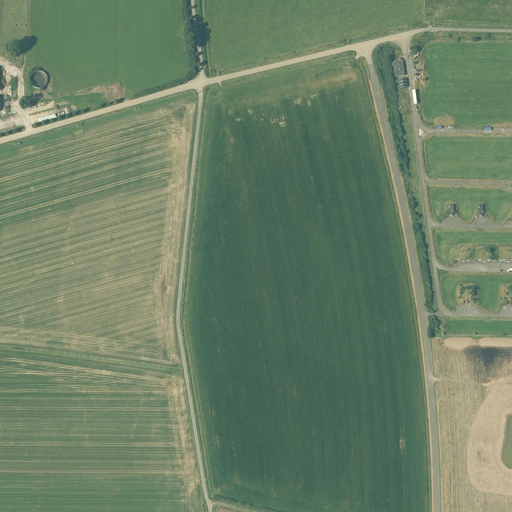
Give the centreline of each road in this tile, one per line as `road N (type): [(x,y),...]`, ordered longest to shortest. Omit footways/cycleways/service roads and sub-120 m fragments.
road 1 (unclassified): [(210,511),(177,320),(203,83)]
road 2 (unclassified): [(203,83),(420,31),(511,31)]
road 3 (unclassified): [(0,141),(203,83)]
